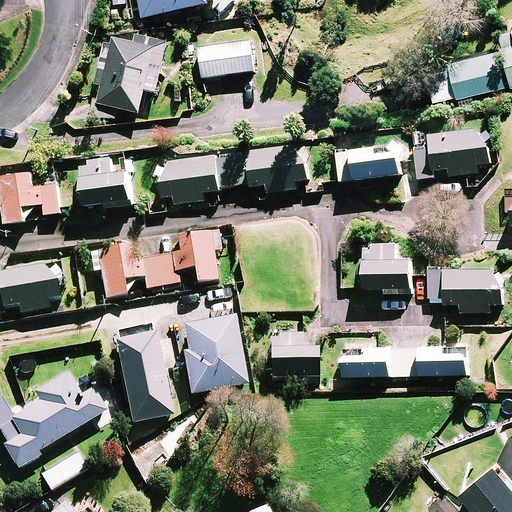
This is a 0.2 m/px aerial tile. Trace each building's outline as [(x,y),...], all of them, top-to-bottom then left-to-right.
[(140,0),(145,22),(212,9),(211,5),(221,3),(220,0),(140,0)] [(511,35),(501,39),(511,89),(511,35)] [(136,46),(114,41),(112,47),(106,46),(97,87),(102,88),(95,118),(116,123),(118,112),(142,117),(147,95),(159,97),(170,46),(138,39),(136,46)] [(256,74),(253,44),(200,50),(204,81),(256,74)] [(503,92),(497,59),(450,67),(453,85),(429,89),(432,106),(503,92)] [(435,181),(435,174),(450,173),(450,180),(480,178),(479,168),(490,167),(488,133),(430,137),(431,151),(417,152),(419,182),(435,181)] [(401,159),(407,151),(394,142),(388,151),(339,155),(341,185),(402,180),(401,159)] [(306,147),(173,159),(153,160),(155,180),(160,180),(162,202),(176,201),(177,207),(206,205),(205,195),(223,194),(222,189),(251,187),(251,191),(268,189),(269,195),(300,193),(299,184),(309,183),(306,147)] [(86,210),(133,206),(131,176),(135,176),(134,160),(90,164),(90,170),(83,171),(86,210)] [(62,216),(57,175),(42,177),(43,189),(35,190),(33,177),(0,180),(0,199),(3,199),(7,227),(27,224),(38,208),(45,207),(46,218),(62,216)] [(232,253),(230,235),(177,242),(179,258),(135,264),(133,252),(102,256),(107,302),(129,299),(127,284),(146,282),(147,292),(180,287),(179,276),(195,274),(197,287),(218,284),(215,255),(232,253)] [(397,248),(367,248),(366,273),(357,273),(357,284),(366,284),(366,293),(413,294),(413,265),(397,265),(397,248)] [(0,316),(4,316),(4,313),(20,310),(22,317),(50,313),(49,305),(64,303),(61,288),(65,287),(62,267),(0,276),(0,316)] [(504,308),(504,292),(496,274),(430,272),(430,301),(446,301),(446,308),(462,309),(461,315),(492,316),(492,308),(504,308)] [(173,337),(168,303),(112,312),(115,336),(155,330),(156,340),(173,337)] [(248,390),(238,326),(183,334),(193,398),(248,390)] [(303,355),(303,338),(272,338),(272,384),(320,384),(319,355),(303,355)] [(174,419),(161,359),(165,358),(168,373),(183,370),(177,341),(119,353),(134,427),(174,419)] [(469,380),(469,351),(396,351),(396,380),(469,380)] [(392,382),(392,352),(346,352),(345,382),(392,382)] [(120,419),(110,385),(83,400),(70,379),(37,398),(39,402),(14,417),(5,401),(0,404),(0,431),(9,447),(5,449),(19,473),(42,460),(40,455),(105,417),(109,425),(120,419)] [(157,431),(136,447),(144,457),(165,441),(157,431)] [(88,472),(79,457),(44,479),(53,494),(88,472)] [(511,511),(511,489),(497,471),(462,500),(471,511),(511,511)]
